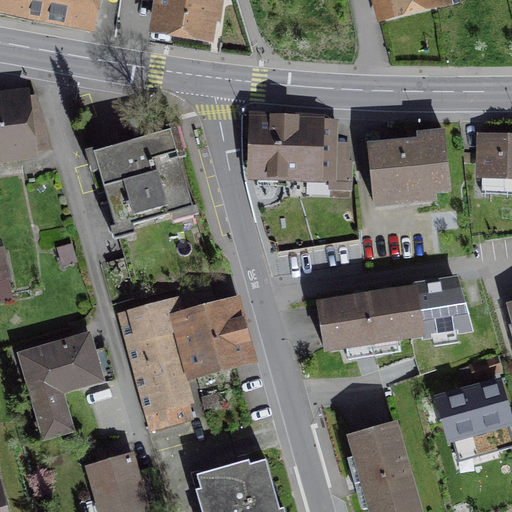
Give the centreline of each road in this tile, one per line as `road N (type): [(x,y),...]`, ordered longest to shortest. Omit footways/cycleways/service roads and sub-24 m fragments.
road 1 (residential): [(215,78),(238,218),(321,511)]
road 2 (unknown): [(37,49),(138,434)]
road 3 (secondary): [(511,91),(215,78)]
road 4 (secondary): [(215,78),(0,42)]
